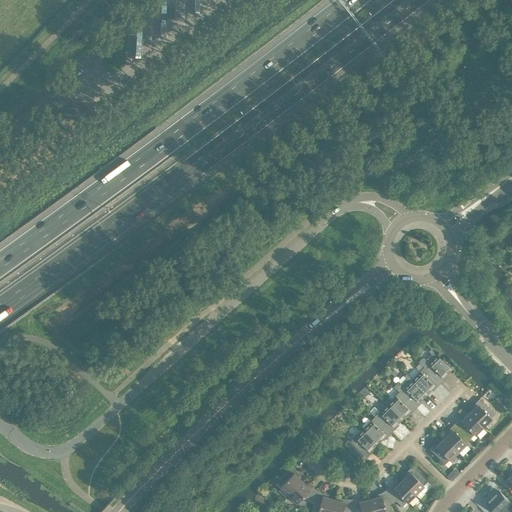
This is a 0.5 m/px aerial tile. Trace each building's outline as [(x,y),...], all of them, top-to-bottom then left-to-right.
[(418,362),(419,363),(440,384),(445,379),(443,378),(451,370),(431,349),(429,351),(432,354),(426,360),(424,359),(422,359),(418,362)] [(420,372),(412,380),(426,394),(434,387),(436,388),(440,384),(419,363),(415,367),(420,372)] [(394,387),(399,392),(415,408),(420,404),(418,402),(426,394),(412,380),(406,374),(404,376),(407,379),(401,385),(398,382),(394,387)] [(399,392),(387,405),(401,419),(409,411),(411,413),(415,408),(399,392)] [(477,405),(469,413),(483,427),(491,419),(490,418),(495,413),(479,398),(474,403),(477,405)] [(387,405),(375,417),(391,433),(395,429),(394,427),(401,419),(387,405)] [(474,435),(483,427),(469,413),(461,421),(459,419),(454,424),(469,439),(474,435)] [(375,417),(362,429),(377,444),(385,436),(386,438),(391,433),(375,417)] [(465,443),(469,439),(454,424),(449,428),(451,430),(444,438),(458,452),(466,444),(465,443)] [(361,462),(366,458),(371,453),(369,452),(377,444),(362,429),(350,442),(349,440),(347,440),(344,443),(345,445),(361,462)] [(449,461),(458,452),(444,438),(436,446),(434,444),(429,449),(444,464),(448,460),(449,461)] [(279,487),(288,495),(302,481),(294,473),(296,471),(291,466),(276,482),(280,486),(279,487)] [(401,481),(415,495),(423,486),(427,481),(412,466),(407,471),(409,473),(401,481)] [(307,501),(310,503),(318,490),(312,487),(310,489),(302,481),(288,495),(296,504),(297,503),(301,507),(307,501)] [(391,487),(385,490),(393,503),(396,501),(402,507),(406,502),(407,503),(415,495),(401,481),(393,489),(391,487)] [(330,511),(333,499),(323,496),(324,494),(318,490),(310,503),(313,505),(311,511),(330,511)] [(391,511),(390,504),(393,503),(385,490),(380,493),(380,496),(370,499),(373,511),(391,511)] [(500,491),(493,497),(507,511),(511,511),(511,507),(509,505),(511,503),(500,491)] [(507,511),(493,497),(487,504),(495,511),(507,511)] [(344,502),(333,499),(330,511),(351,511),(352,499),(345,499),(344,502)] [(373,511),(370,499),(359,502),(358,499),(352,499),(351,511),(373,511)]
